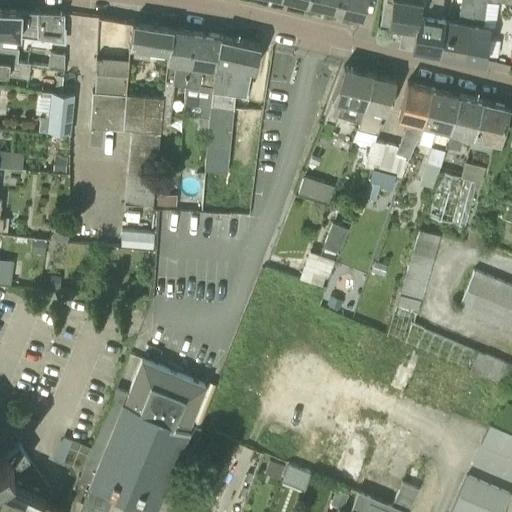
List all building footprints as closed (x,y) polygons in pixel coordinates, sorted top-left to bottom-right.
[(306,0),(306,2),(334,8),(335,0),(306,0)] [(365,0),(335,0),(334,8),(362,15),(365,0)] [(411,46),(413,47),(419,13),(421,0),(382,0),(381,14),(388,15),(387,22),(415,27),(411,46)] [(413,47),(438,51),(444,17),(445,17),(445,15),(441,15),(443,0),(421,0),(419,13),(413,47)] [(460,0),(458,18),(445,17),(444,17),(438,51),(465,56),(471,20),(473,0),(460,0)] [(473,0),(471,20),(465,56),(484,59),(490,24),(483,23),(486,0),(473,0)] [(0,32),(0,33),(2,33),(20,35),(20,34),(64,40),(64,11),(0,8),(0,32)] [(168,52),(169,52),(173,28),(132,21),(128,46),(134,47),(133,56),(148,58),(150,49),(168,52)] [(169,124),(174,79),(189,81),(189,74),(196,31),(173,28),(169,52),(168,52),(163,95),(165,95),(162,123),(166,124),(169,124)] [(213,104),(216,84),(217,73),(223,35),(220,35),(196,31),(189,74),(189,81),(187,102),(210,104),(213,104)] [(0,59),(16,61),(18,48),(1,45),(2,33),(0,33),(0,32),(0,59)] [(249,67),(253,68),(259,44),(223,35),(217,73),(216,84),(213,104),(210,104),(205,155),(229,158),(234,106),(236,90),(244,91),(249,67)] [(64,67),(64,52),(49,50),(47,65),(64,67)] [(0,72),(28,75),(29,63),(16,61),(0,59),(0,72)] [(345,113),(360,117),(364,106),(373,72),(344,65),(324,118),(335,122),(343,100),(348,102),(345,113)] [(163,95),(126,92),(127,74),(95,71),(94,90),(92,89),(89,125),(109,126),(132,128),(160,130),(161,123),(162,123),(165,95),(163,95)] [(396,78),(373,72),(364,106),(360,117),(357,127),(380,133),(391,97),(396,78)] [(422,122),(423,121),(432,87),(407,81),(402,100),(398,116),(411,120),(409,125),(406,124),(398,144),(386,141),(378,171),(401,177),(422,122)] [(423,169),(433,173),(440,148),(453,92),(432,87),(423,121),(422,122),(436,126),(423,169)] [(39,112),(37,129),(69,133),(74,92),(41,88),(41,93),(49,94),(47,113),(39,112)] [(470,145),(473,146),(484,100),(453,92),(440,148),(433,173),(436,173),(446,142),(459,145),(463,133),(472,136),(470,145)] [(493,141),(498,142),(507,106),(484,100),(473,146),(491,151),(493,141)] [(378,171),(386,141),(378,139),(371,137),(370,144),(364,167),(378,171)] [(0,163),(10,164),(11,149),(0,148),(0,163)] [(66,172),(67,155),(54,154),(53,170),(66,172)] [(485,165),(479,164),(465,159),(461,175),(441,169),(428,215),(464,226),(477,181),(480,182),(485,165)] [(308,192),(313,177),(304,174),(298,191),(307,195),(308,194),(308,192)] [(156,203),(176,205),(177,192),(157,191),(156,203)] [(0,230),(1,230),(1,229),(7,230),(9,216),(1,215),(2,196),(0,195),(0,230)] [(332,220),(322,245),(338,251),(347,225),(332,220)] [(69,226),(56,226),(55,239),(68,239),(69,226)] [(416,238),(437,244),(440,233),(419,227),(416,238)] [(45,239),(32,237),(30,249),(43,251),(45,239)] [(412,249),(434,255),(437,244),(416,238),(412,249)] [(409,260),(430,266),(434,255),(412,249),(409,260)] [(0,283),(7,284),(17,284),(19,263),(14,262),(14,258),(0,256),(0,283)] [(405,271),(427,277),(430,266),(409,260),(405,271)] [(384,274),(387,264),(374,261),(372,270),(384,274)] [(476,291),(484,271),(474,267),(466,287),(476,291)] [(402,282),(423,288),(427,277),(405,271),(402,282)] [(487,296),(495,276),(484,271),(476,291),(487,296)] [(59,288),(60,273),(44,272),(43,287),(59,288)] [(497,300),(505,280),(495,276),(487,296),(497,300)] [(507,305),(511,293),(511,282),(505,280),(497,300),(507,305)] [(398,293),(420,299),(423,288),(402,282),(398,293)] [(457,307),(468,311),(476,291),(466,287),(457,307)] [(468,311),(478,316),(487,296),(476,291),(468,311)] [(395,303),(417,310),(420,299),(398,293),(395,303)] [(337,308),(342,298),(332,294),(327,303),(337,308)] [(478,316),(489,320),(497,300),(487,296),(478,316)] [(489,320),(499,325),(507,305),(497,300),(489,320)] [(405,340),(413,321),(417,310),(395,303),(387,332),(405,340)] [(499,325),(509,329),(511,322),(511,306),(507,305),(499,325)] [(416,345),(424,325),(413,321),(405,340),(416,345)] [(426,349),(434,330),(424,325),(416,345),(426,349)] [(436,353),(445,334),(434,330),(426,349),(436,353)] [(447,358),(455,338),(445,334),(436,353),(447,358)] [(457,362),(466,343),(455,338),(447,358),(457,362)] [(468,367),(476,347),(466,343),(457,362),(468,367)] [(478,370),(486,351),(476,347),(468,367),(470,368),(471,367),(478,370)] [(489,374),(497,356),(486,351),(478,370),(489,374)] [(65,501),(60,511),(167,511),(201,425),(190,421),(207,382),(141,354),(126,389),(116,386),(79,475),(77,474),(64,501),(65,501)] [(499,379),(507,360),(497,356),(489,374),(499,379)] [(511,378),(511,362),(507,360),(499,379),(510,383),(511,378)] [(507,430),(511,419),(511,402),(507,400),(496,424),(500,426),(507,430)] [(480,443),(491,447),(500,426),(496,424),(489,422),(486,428),(480,442),(480,443)] [(500,426),(491,447),(502,452),(511,431),(507,430),(500,426)] [(511,431),(502,452),(511,456),(511,431)] [(47,492),(50,485),(29,454),(19,440),(0,452),(0,511),(60,511),(65,501),(64,501),(47,492)] [(286,465),(269,458),(264,471),(281,477),(286,465)] [(469,497),(478,477),(467,472),(458,493),(469,497)] [(478,477),(469,497),(480,502),(489,482),(478,477)] [(407,511),(418,487),(402,479),(392,502),(358,487),(348,511),(407,511)] [(500,486),(489,482),(480,502),(492,507),(500,486)] [(337,483),(331,497),(343,502),(349,487),(337,483)] [(492,507),(503,511),(511,491),(500,486),(492,507)] [(463,511),(469,497),(458,493),(449,511),(463,511)] [(476,511),(480,502),(469,497),(463,511),(476,511)] [(480,502),(476,511),(489,511),(492,507),(480,502)]
